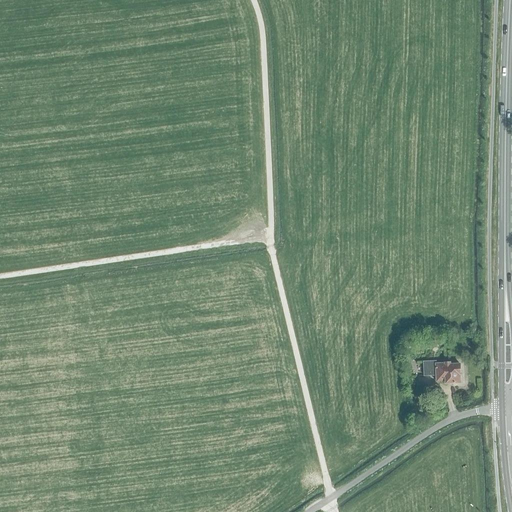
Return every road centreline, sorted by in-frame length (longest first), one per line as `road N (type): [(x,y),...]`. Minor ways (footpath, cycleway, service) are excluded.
road 1 (primary): [(508,409),(509,0)]
road 2 (unclassified): [(307,511),(453,418),(508,409)]
